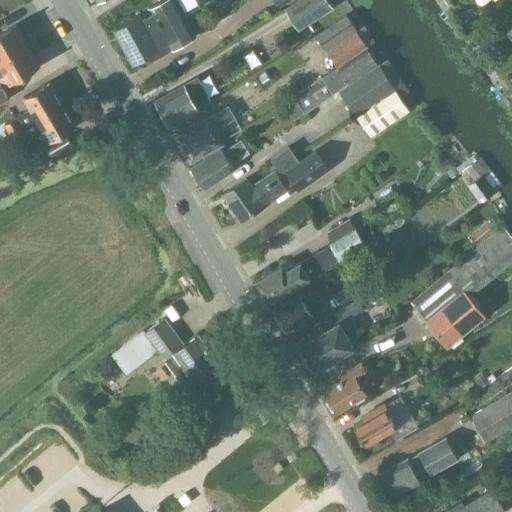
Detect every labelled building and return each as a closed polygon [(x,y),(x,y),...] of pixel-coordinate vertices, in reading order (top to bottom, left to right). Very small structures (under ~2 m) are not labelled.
[(139,15),(114,29),(132,61),(145,54),(147,59),(151,61),(196,37),(175,0),(160,0),(147,8),(149,12),(140,17),(139,15)] [(298,30),(333,8),(327,0),(297,0),(284,8),(298,30)] [(345,15),(315,35),(325,50),(355,30),(345,15)] [(0,61),(27,45),(15,24),(0,33),(0,61)] [(355,30),(325,50),(337,67),(365,48),(367,47),(355,30)] [(0,103),(10,98),(4,88),(39,66),(27,45),(0,61),(0,103)] [(337,67),(322,77),(333,94),(339,90),(378,64),(367,47),(337,67)] [(378,64),(339,90),(356,116),(395,90),(378,64)] [(197,77),(154,100),(169,127),(212,104),(197,77)] [(322,77),(294,96),(296,99),(305,112),(305,113),(333,94),(322,77)] [(49,82),(22,98),(29,109),(3,124),(9,135),(62,104),(49,82)] [(395,90),(356,116),(370,137),(409,111),(395,90)] [(62,104),(9,135),(16,146),(28,138),(35,150),(45,144),(53,157),(72,145),(65,132),(75,126),(62,104)] [(188,159),(189,161),(190,162),(222,144),(214,129),(234,117),(226,104),(193,123),(194,125),(174,137),(181,148),(179,149),(186,160),(188,159)] [(220,148),(201,161),(189,169),(204,190),(234,169),(231,164),(248,152),(239,140),(223,151),(220,148)] [(246,177),(222,194),(240,221),(268,203),(267,201),(288,187),(287,186),(293,182),(299,190),(328,169),(315,151),(299,162),(288,146),(270,159),(282,174),(280,176),(276,170),(252,186),(246,177)] [(488,166),(481,157),(465,168),(474,180),(467,185),(479,202),(502,185),(488,166)] [(488,219),(482,224),(490,234),(496,229),(488,219)] [(272,240),(287,231),(282,223),(267,232),(272,240)] [(476,246),(409,301),(446,346),(449,344),(459,335),(485,314),(469,295),(490,277),(511,258),(511,236),(502,224),(496,229),(490,234),(476,246)] [(355,228),(329,244),(339,260),(365,245),(355,228)] [(338,261),(328,244),(283,271),(280,265),(255,281),(267,302),(292,287),(293,288),(326,268),(327,269),(339,262),(338,261)] [(315,324),(330,313),(324,303),(334,298),(327,286),(302,301),(298,294),(272,309),(286,332),(311,317),(315,324)] [(350,298),(343,287),(333,294),(340,305),(350,298)] [(320,331),(294,347),(310,374),(354,349),(344,331),(356,324),(351,316),(362,310),(356,299),(330,313),(315,324),(320,331)] [(143,331),(112,355),(126,374),(153,354),(161,354),(183,385),(185,383),(217,360),(197,333),(183,343),(164,319),(145,333),(143,331)] [(339,379),(322,390),(336,412),(366,393),(358,380),(366,374),(359,363),(338,376),(339,379)] [(511,391),(470,416),(485,442),(511,427),(511,391)] [(382,403),(368,412),(369,415),(352,425),(365,446),(396,426),(382,403)] [(418,480),(456,458),(444,438),(407,459),(407,458),(376,475),(389,499),(420,482),(418,480)] [(461,464),(472,457),(462,440),(450,446),(461,464)] [(502,511),(504,511),(491,490),(465,506),(462,500),(442,511),(502,511)]
